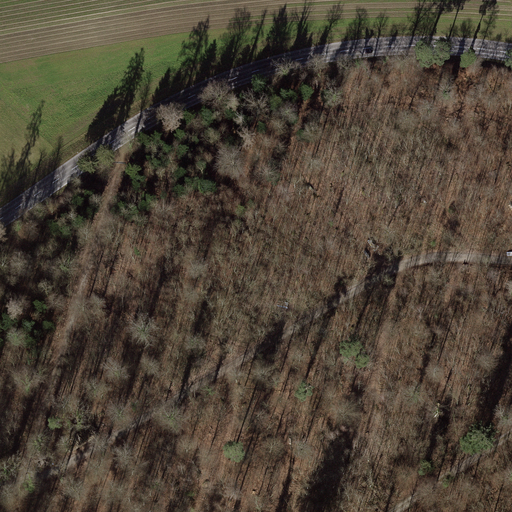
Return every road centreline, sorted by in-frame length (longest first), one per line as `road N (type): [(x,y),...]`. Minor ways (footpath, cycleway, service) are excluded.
road 1 (track): [(0,484),(85,454),(412,260),(511,261)]
road 2 (tertiary): [(0,222),(117,137),(223,82),(277,64),(399,46),(511,52)]
road 3 (track): [(26,477),(120,165),(117,137)]
road 4 (track): [(392,511),(511,427)]
